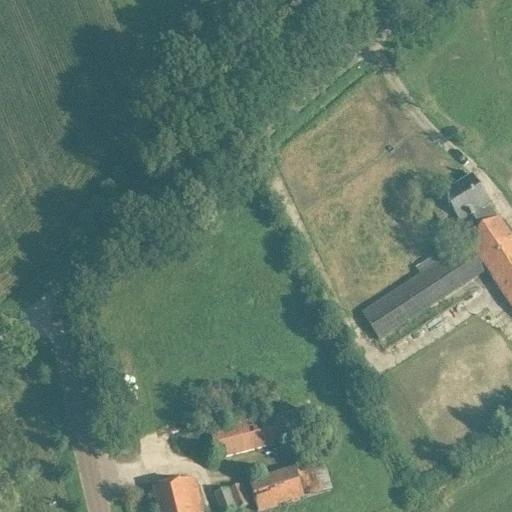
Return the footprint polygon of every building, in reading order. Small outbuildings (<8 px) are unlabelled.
[(374,333),(379,343),(486,273),(511,311),(511,243),(499,224),(483,196),(472,179),(430,207),(441,224),(454,216),(460,226),(464,224),(472,238),(467,241),(471,247),(363,316),(374,333)] [(312,436),(306,411),(265,421),(265,419),(230,428),(210,433),(217,461),(237,456),(312,436)] [(249,484),(257,511),(267,511),(304,502),(303,499),(331,491),(323,465),(295,473),(294,470),(249,484)] [(154,491),(159,511),(201,511),(194,481),(154,491)] [(213,496),(219,511),(233,511),(250,505),(242,487),(230,492),(229,489),(213,496)]
